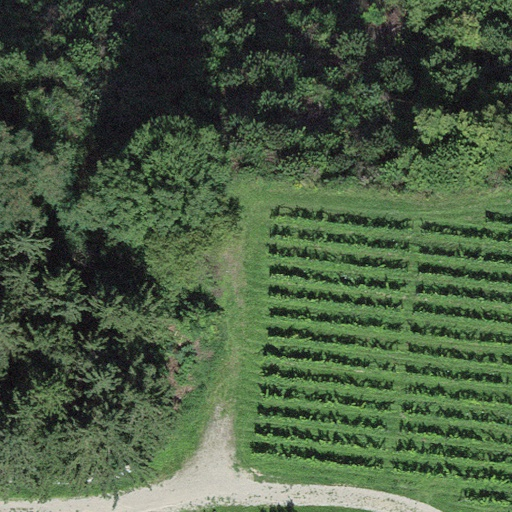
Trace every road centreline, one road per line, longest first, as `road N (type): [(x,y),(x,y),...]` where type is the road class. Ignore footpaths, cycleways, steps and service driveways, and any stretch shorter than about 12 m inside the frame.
road 1 (track): [(0,511),(98,506),(228,485),(367,511)]
road 2 (track): [(0,54),(20,189),(0,283)]
